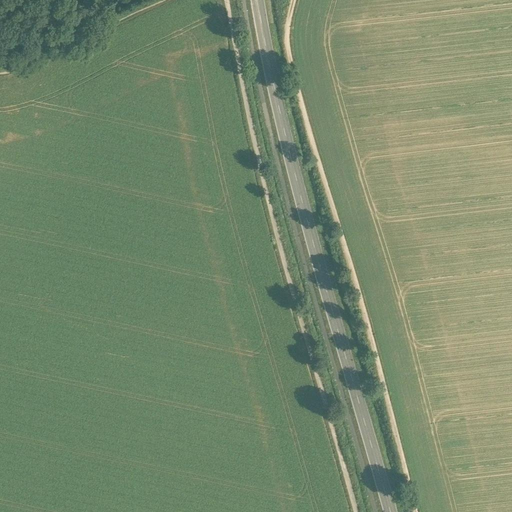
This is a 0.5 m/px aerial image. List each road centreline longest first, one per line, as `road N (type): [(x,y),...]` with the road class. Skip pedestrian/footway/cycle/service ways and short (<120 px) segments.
road 1 (secondary): [(390,511),(309,233),(256,0)]
road 2 (track): [(225,0),(260,172),(355,511)]
road 3 (track): [(0,73),(54,58),(166,0)]
